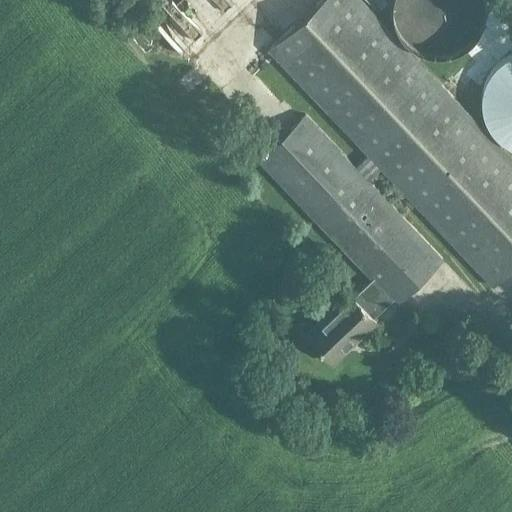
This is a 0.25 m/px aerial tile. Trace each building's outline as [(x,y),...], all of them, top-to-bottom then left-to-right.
[(179,0),(204,26),(221,10),(212,0),(179,0)] [(257,160),(371,280),(391,301),(394,304),(441,260),(367,181),(380,169),(491,286),(511,266),(511,161),(359,0),(321,0),(268,50),(367,155),(354,167),(305,115),(257,160)] [(393,0),(393,3),(392,8),(392,13),(393,18),(394,23),(396,27),(398,32),(400,36),(403,40),(406,43),(410,46),(414,49),(418,51),(423,53),(427,55),(432,56),(437,56),(442,56),(447,55),(451,54),(456,53),(461,50),(466,47),(469,44),(473,41),(476,37),(478,33),(481,29),(482,24),(484,19),(484,15),(485,10),(484,5),(484,0),(483,0),(393,0)] [(352,298),(349,294),(305,335),(332,363),(375,322),(372,319),(391,301),(371,280),(352,298)] [(304,404),(331,422),(345,402),(317,384),(304,404)]
